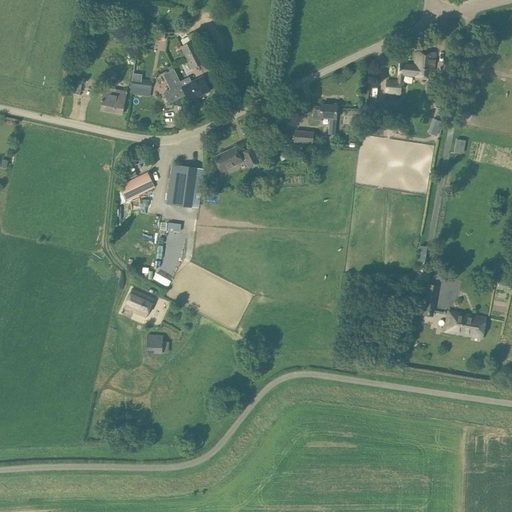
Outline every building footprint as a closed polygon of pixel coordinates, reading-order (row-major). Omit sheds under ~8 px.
[(194,39),(198,37),(195,31),(187,35),(190,41),(194,39)] [(205,62),(194,39),(190,41),(180,45),(191,69),(205,62)] [(143,74),(155,75),(156,50),(144,50),(143,74)] [(433,77),(435,54),(416,52),(415,66),(400,64),(398,82),(387,81),(386,92),(401,93),(403,74),(433,77)] [(192,82),(189,76),(180,80),(174,68),(162,73),(171,90),(181,85),(182,87),(189,101),(210,91),(203,77),(192,82)] [(79,95),(82,79),(71,78),(68,93),(79,95)] [(132,78),(129,94),(149,96),(152,81),(132,78)] [(127,92),(115,89),(115,92),(105,90),(101,110),(122,114),(127,92)] [(392,115),(394,103),(374,102),(373,113),(392,115)] [(340,114),(341,106),(322,104),(321,107),(314,107),(313,119),(322,120),(323,118),(329,118),(327,134),(335,135),(337,114),(340,114)] [(442,121),(432,118),(428,132),(437,135),(442,121)] [(314,132),(295,130),(294,143),(313,144),(314,132)] [(466,152),(467,139),(457,139),(456,151),(466,152)] [(249,168),(260,163),(253,147),(242,153),(242,154),(239,156),(236,149),(224,154),(223,153),(214,157),(221,172),(242,162),(242,161),(245,160),(249,168)] [(149,160),(145,151),(136,155),(140,164),(149,160)] [(192,207),(197,168),(173,164),(167,204),(192,207)] [(147,171),(118,185),(125,201),(154,187),(147,171)] [(170,222),(170,230),(182,231),(182,223),(170,222)] [(427,262),(417,261),(415,271),(416,272),(415,281),(424,283),(419,315),(433,317),(438,286),(429,284),(430,274),(425,273),(427,262)] [(146,318),(154,299),(133,289),(124,308),(146,318)] [(410,311),(418,313),(420,305),(411,303),(410,311)] [(448,313),(445,331),(482,338),(486,318),(474,316),(473,318),(448,313)] [(162,354),(163,342),(155,341),(155,335),(147,334),(146,353),(162,354)]
